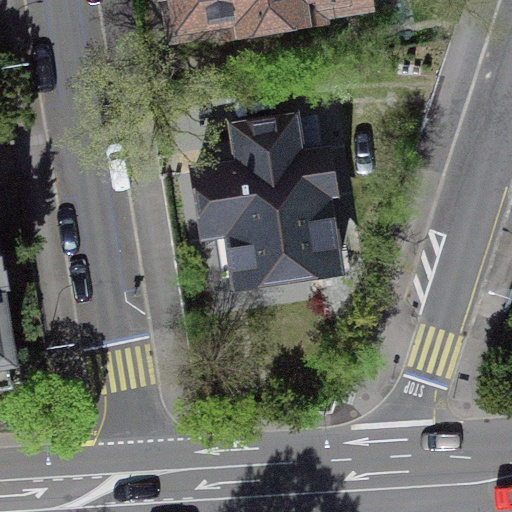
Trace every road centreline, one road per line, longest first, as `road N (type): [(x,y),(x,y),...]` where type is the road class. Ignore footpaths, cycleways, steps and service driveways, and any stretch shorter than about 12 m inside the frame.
road 1 (residential): [(140,491),(61,0)]
road 2 (residential): [(511,97),(393,477)]
road 3 (primary): [(140,491),(393,477)]
road 4 (primary): [(0,500),(140,491)]
